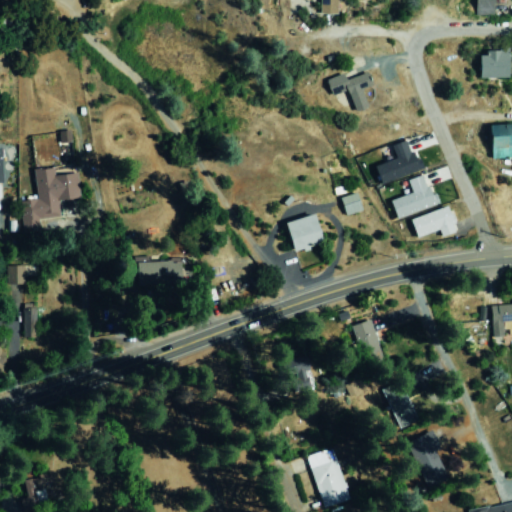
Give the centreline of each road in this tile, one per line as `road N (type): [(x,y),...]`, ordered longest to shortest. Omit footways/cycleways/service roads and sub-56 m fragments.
road 1 (tertiary): [(0,399),(411,270),(511,260)]
road 2 (residential): [(289,306),(139,82),(76,31)]
road 3 (residential): [(411,270),(500,487)]
road 4 (residential): [(486,259),(410,53),(415,39)]
